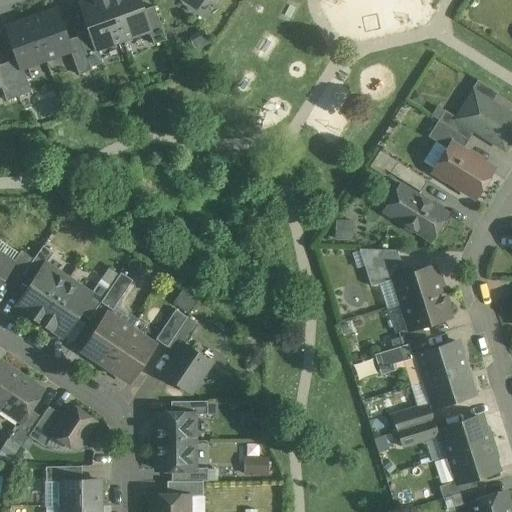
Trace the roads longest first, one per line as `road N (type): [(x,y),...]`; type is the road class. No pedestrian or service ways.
road 1 (residential): [(129,511),(127,431),(115,404),(0,325)]
road 2 (residential): [(511,205),(482,254),(482,283),(511,391)]
